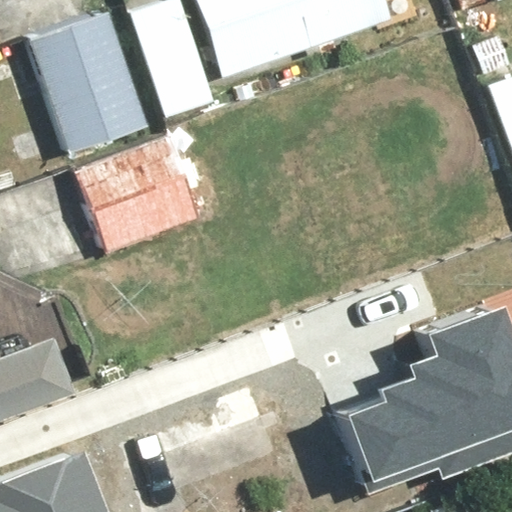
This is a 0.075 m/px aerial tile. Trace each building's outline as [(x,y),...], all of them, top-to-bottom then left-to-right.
[(211,98),(178,0),(160,0),(124,12),(158,115),(211,98)] [(187,0),(215,76),(383,16),(376,0),(187,0)] [(103,5),(20,34),(62,158),(146,130),(103,5)] [(511,73),(482,85),(511,165),(511,73)] [(197,217),(165,123),(146,130),(62,158),(94,252),(197,217)] [(323,383),(362,488),(511,432),(511,326),(501,331),(484,285),(405,314),(412,333),(382,344),(387,360),(323,383)] [(0,415),(65,391),(44,336),(0,351),(0,415)] [(168,458),(268,418),(239,347),(139,386),(168,458)] [(112,454),(86,464),(71,425),(0,450),(0,511),(126,511),(133,510),(112,454)] [(359,511),(340,464),(285,486),(296,511),(359,511)] [(471,511),(462,488),(422,503),(425,511),(471,511)]
